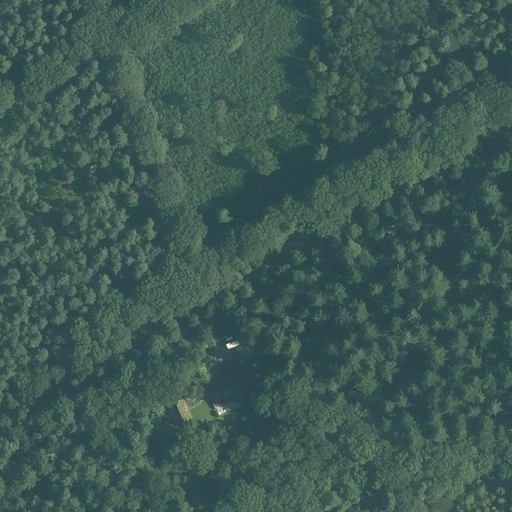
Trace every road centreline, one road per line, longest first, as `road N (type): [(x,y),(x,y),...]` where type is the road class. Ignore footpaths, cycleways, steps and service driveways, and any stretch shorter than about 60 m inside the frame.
road 1 (tertiary): [(0,413),(511,126)]
road 2 (track): [(197,304),(83,0)]
